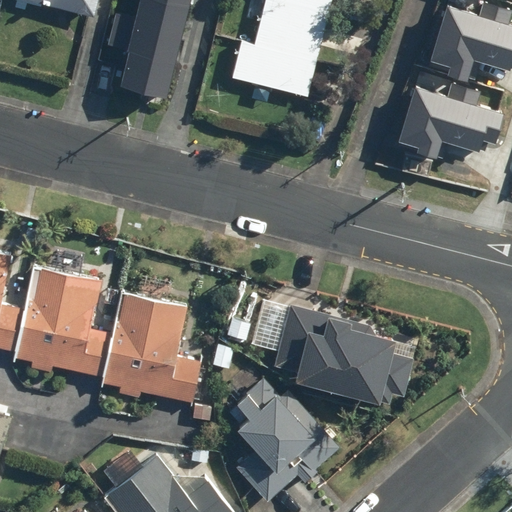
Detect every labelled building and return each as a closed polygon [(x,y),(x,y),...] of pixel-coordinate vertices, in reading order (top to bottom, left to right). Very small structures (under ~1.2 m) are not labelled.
[(43,0),(93,11),(95,0),(43,0)] [(142,0),(120,86),(177,101),(204,0),(142,0)] [(234,75),(308,93),(331,0),(266,0),(256,41),(243,38),(234,75)] [(481,0),(480,6),(460,0),(445,0),(429,55),(468,67),(473,50),(511,61),(511,14),(508,14),(511,3),(500,0),(481,0)] [(449,85),(416,75),(398,135),(436,146),(441,129),(492,144),(504,101),(477,93),(480,83),(452,74),(449,85)] [(0,294),(9,252),(0,250),(0,344),(10,346),(19,305),(0,300),(0,294)] [(99,278),(34,264),(14,354),(99,373),(108,333),(88,329),(99,278)] [(191,302),(120,287),(100,381),(194,402),(205,353),(181,348),(191,302)] [(383,391),(402,396),(418,335),(291,303),(275,365),(297,370),(294,380),(380,402),(383,391)] [(339,440),(290,387),(282,394),(262,372),(230,402),(242,415),(234,422),(257,447),(238,464),(267,495),(303,462),(308,468),(339,440)] [(0,439),(9,412),(0,409),(0,439)] [(100,499),(112,511),(222,511),(233,503),(201,469),(184,485),(152,451),(100,499)]
